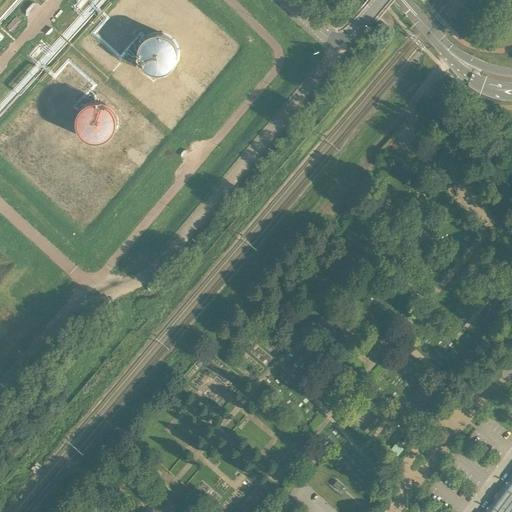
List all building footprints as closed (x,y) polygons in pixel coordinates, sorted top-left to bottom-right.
[(145,68),(150,71),(155,73),(160,73),(165,72),(170,70),(173,66),(176,62),(178,57),(178,52),(177,47),(175,42),(172,38),(167,35),(162,34),(157,33),(152,34),(147,37),(143,40),(140,44),(139,49),(138,54),(139,60),(142,64),(145,68)] [(82,137),(87,140),(92,142),(98,142),(103,141),(108,139),(112,135),(115,130),(117,125),(117,120),(116,114),(114,109),(110,105),(105,102),(100,100),(95,100),(89,101),(84,104),(80,108),(77,112),(75,117),(75,123),(76,128),(79,133),(82,137)] [(439,100),(436,104),(435,105),(439,108),(443,103),(439,100)] [(390,466),(402,452),(392,445),(380,459),(390,466)] [(511,511),(511,473),(482,511),(511,511)] [(341,491),(344,487),(337,481),(333,485),(341,491)]
